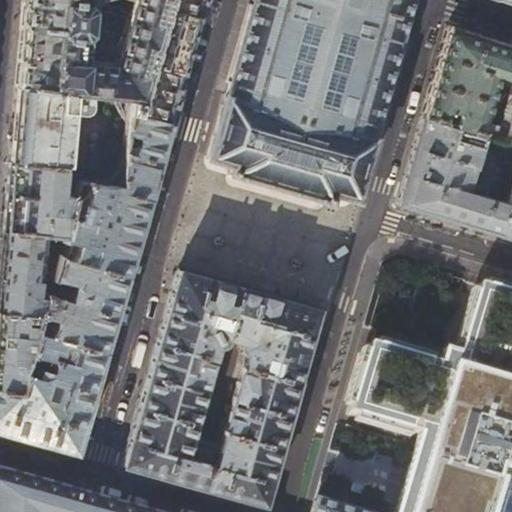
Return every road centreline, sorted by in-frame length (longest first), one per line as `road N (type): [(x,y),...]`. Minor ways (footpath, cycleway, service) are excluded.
road 1 (residential): [(90,477),(223,0)]
road 2 (residential): [(368,216),(282,511)]
road 3 (residential): [(430,0),(368,216)]
road 4 (residential): [(511,260),(368,216)]
road 5 (residential): [(218,511),(90,477)]
